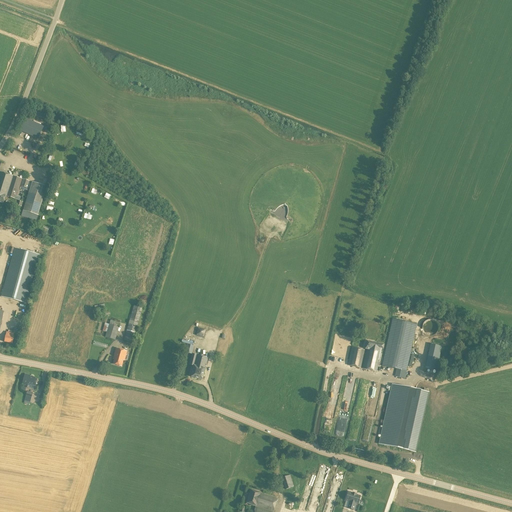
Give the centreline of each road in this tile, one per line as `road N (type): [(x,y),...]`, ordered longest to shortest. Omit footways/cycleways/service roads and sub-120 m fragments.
road 1 (tertiary): [(511,503),(306,446),(164,390),(0,357)]
road 2 (unclassified): [(0,147),(61,0)]
